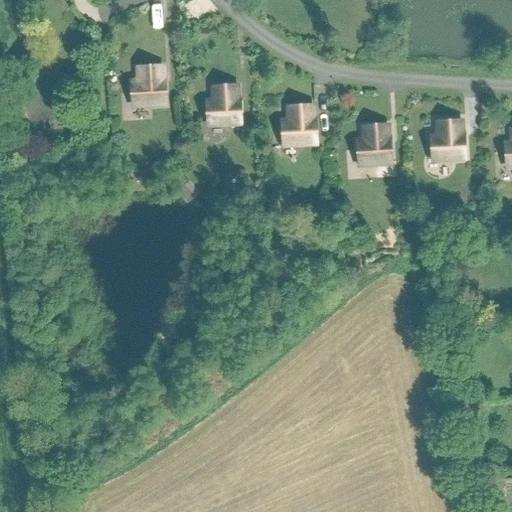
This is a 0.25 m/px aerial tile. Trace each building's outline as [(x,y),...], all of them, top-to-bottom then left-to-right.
[(161,83),(160,68),(139,69),(140,84),(132,84),(133,106),(165,104),(164,82),(161,83)] [(240,123),(239,102),(236,102),(236,87),(214,89),(215,103),(207,104),(208,125),(240,123)] [(315,143),(314,122),(312,122),(311,107),(289,108),(290,123),(282,124),(283,145),(315,143)] [(464,159),(463,137),(461,137),(460,122),(438,123),(439,138),(431,139),(432,160),(464,159)] [(391,163),(389,141),(387,141),(386,127),(364,128),(365,143),(357,143),(359,165),(391,163)]
